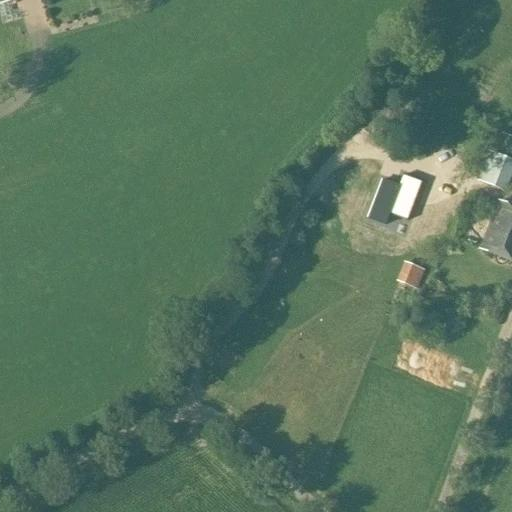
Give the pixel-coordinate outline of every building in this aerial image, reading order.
[(386,130),(393,133),(396,126),(389,123),(386,130)] [(488,152),(477,182),(506,193),(511,175),(511,138),(499,133),(491,153),(488,152)] [(382,187),(367,224),(384,231),(389,219),(407,227),(422,189),(404,182),(399,193),(382,187)] [(511,262),(511,209),(500,205),(482,251),(511,262)] [(404,262),(396,282),(420,291),(427,271),(404,262)]
